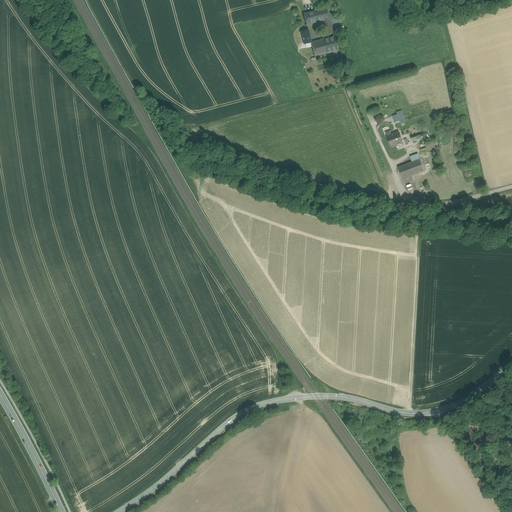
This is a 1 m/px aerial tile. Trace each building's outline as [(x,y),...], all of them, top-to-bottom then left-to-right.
[(329,19),(326,8),(303,14),(306,25),(323,21),(329,19)] [(333,33),(329,19),(323,21),(327,35),(333,33)] [(308,29),(300,31),(304,44),(311,43),(311,42),(308,29)] [(334,36),(324,39),(328,53),(338,51),(334,36)] [(324,39),(311,42),(311,43),(315,56),(328,53),(324,39)] [(392,115),(394,123),(405,119),(402,110),(396,112),(397,114),(392,115)] [(387,137),(391,147),(403,143),(399,132),(387,137)] [(436,141),(425,144),(426,148),(420,150),(421,153),(438,149),(436,141)] [(420,159),(398,168),(403,183),(413,179),(412,175),(424,171),(420,159)]
